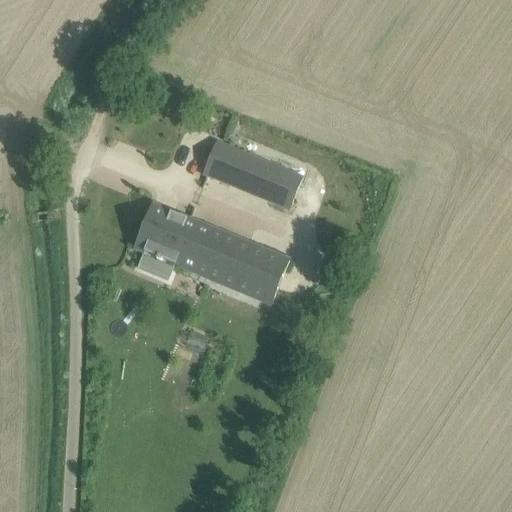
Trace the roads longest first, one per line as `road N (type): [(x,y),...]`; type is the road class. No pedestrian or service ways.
road 1 (unclassified): [(70,511),(71,196),(90,136)]
road 2 (track): [(170,0),(111,87),(90,136)]
